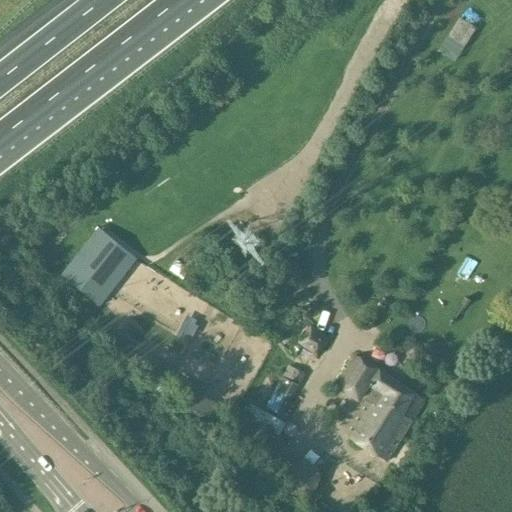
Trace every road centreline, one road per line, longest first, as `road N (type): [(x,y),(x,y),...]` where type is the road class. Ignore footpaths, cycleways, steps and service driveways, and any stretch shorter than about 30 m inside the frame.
road 1 (motorway): [(0,139),(180,0)]
road 2 (secondary): [(139,511),(0,368)]
road 3 (motorway): [(105,0),(0,81)]
